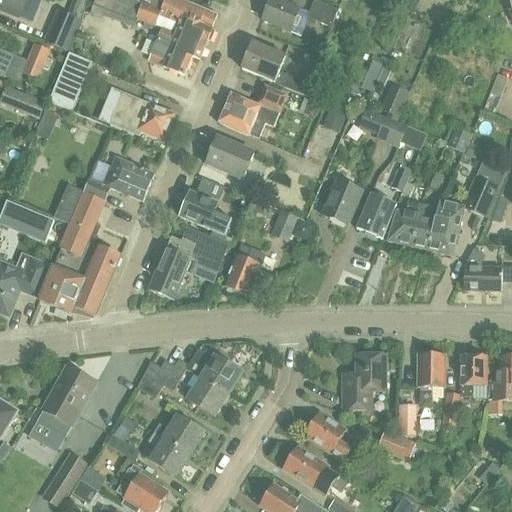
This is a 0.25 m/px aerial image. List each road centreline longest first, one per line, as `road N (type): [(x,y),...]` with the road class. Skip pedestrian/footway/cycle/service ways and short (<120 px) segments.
road 1 (residential): [(123,335),(120,307),(244,0)]
road 2 (tertiary): [(288,320),(511,326)]
road 3 (residential): [(211,511),(277,407),(287,378),(288,320)]
road 4 (tertiary): [(123,335),(288,320)]
road 5 (tertiary): [(0,351),(123,335)]
